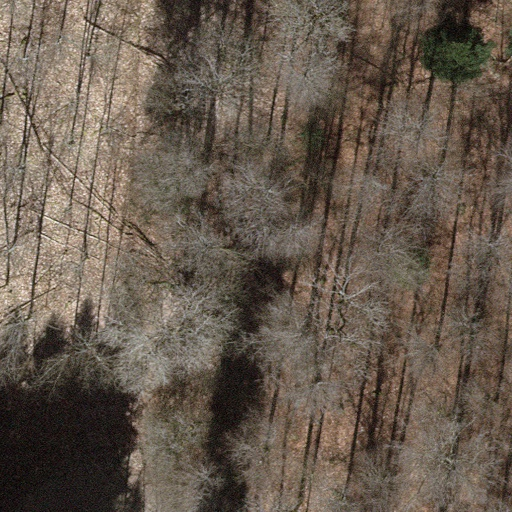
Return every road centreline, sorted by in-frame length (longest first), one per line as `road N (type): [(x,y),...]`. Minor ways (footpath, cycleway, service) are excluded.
road 1 (track): [(135,486),(128,284),(154,0)]
road 2 (track): [(30,511),(49,497),(135,486),(207,511)]
